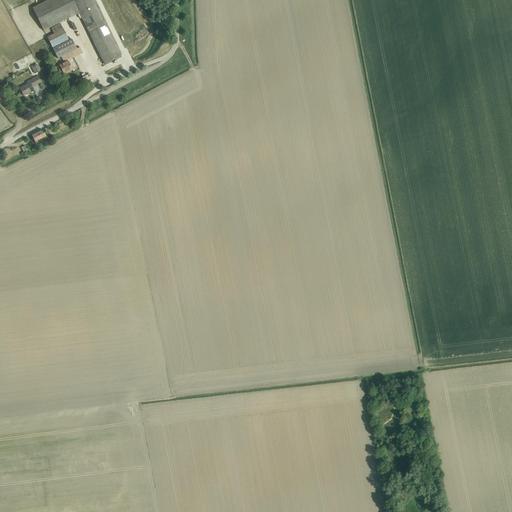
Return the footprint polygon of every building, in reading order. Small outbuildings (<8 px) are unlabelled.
[(121,57),(117,48),(93,0),(49,0),(33,8),(44,31),(79,13),(105,65),(121,57)] [(77,49),(76,48),(72,39),(69,41),(64,29),(47,38),(53,49),(58,59),(61,57),(64,63),(60,65),(62,69),(64,74),(73,70),(70,65),(68,61),(67,60),(72,58),(83,53),(80,47),(77,49)] [(32,68),(35,73),(41,70),(38,65),(32,68)] [(38,76),(32,79),(27,82),(28,84),(20,88),(24,96),(34,91),(32,87),(41,82),(38,76)] [(32,136),(35,142),(46,137),(43,130),(32,136)]
